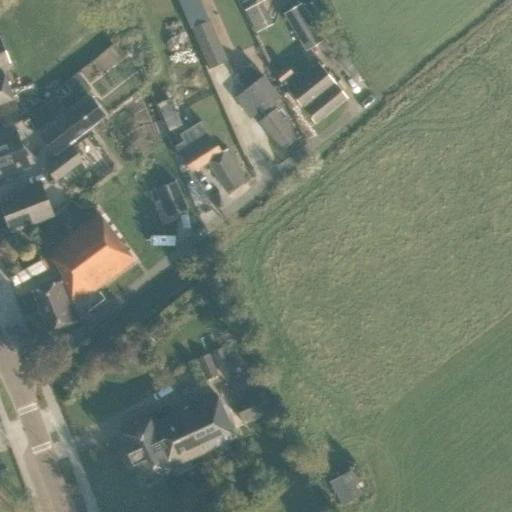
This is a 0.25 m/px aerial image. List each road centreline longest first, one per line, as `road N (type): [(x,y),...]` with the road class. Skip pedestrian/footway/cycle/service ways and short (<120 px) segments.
road 1 (residential): [(19,381),(357,105)]
road 2 (tertiary): [(67,511),(19,381)]
